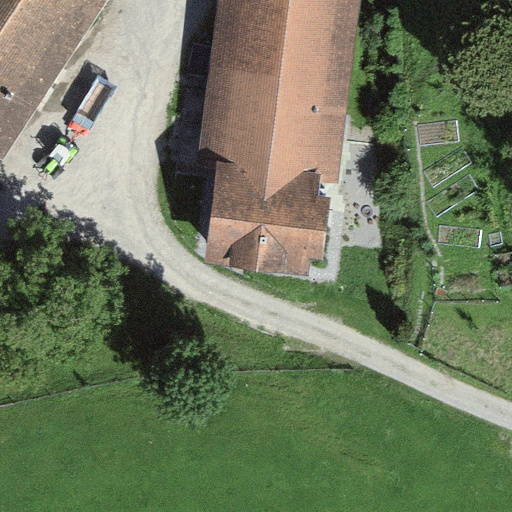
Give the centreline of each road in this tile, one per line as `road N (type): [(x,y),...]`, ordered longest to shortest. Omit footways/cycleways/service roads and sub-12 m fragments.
road 1 (track): [(88,152),(157,249),(200,285),(511,418)]
road 2 (track): [(88,152),(162,57)]
